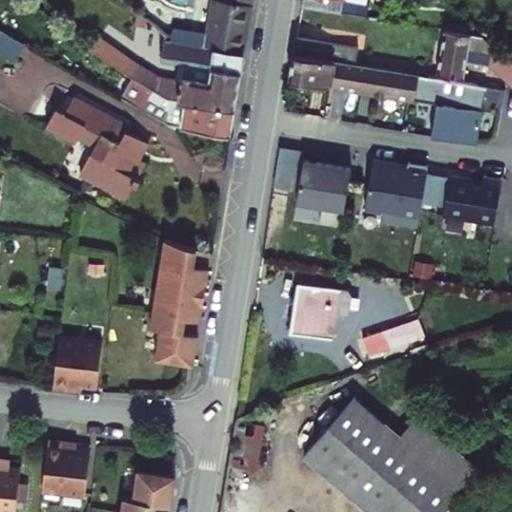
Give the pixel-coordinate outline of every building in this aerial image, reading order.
[(211,0),(204,45),(244,52),(252,4),(230,0),(211,0)] [(301,0),(301,4),(366,15),(368,1),(359,0),(301,0)] [(90,48),(138,79),(170,98),(235,107),(244,52),(204,45),(166,39),(167,34),(139,13),(137,24),(143,25),(139,49),(160,59),(198,65),(196,78),(181,76),(180,79),(163,77),(101,36),(90,48)] [(511,60),(483,34),(445,27),(438,71),(465,76),(467,59),(490,63),(511,84),(511,60)] [(356,45),(296,35),(293,53),(353,63),(356,45)] [(353,63),(293,53),(289,77),(437,101),(431,134),(476,141),(485,84),(353,63)] [(166,122),(231,133),(235,107),(170,98),(138,79),(133,87),(168,111),(166,122)] [(126,198),(136,180),(139,181),(142,175),(140,174),(148,157),(143,154),(137,150),(143,138),(129,130),(132,124),(74,94),(65,111),(56,107),(46,126),(76,141),(80,134),(97,143),(80,174),(126,198)] [(80,134),(76,141),(64,165),(80,174),(97,143),(80,134)] [(150,141),(143,138),(137,150),(143,154),(150,141)] [(343,207),(350,166),(302,159),(304,150),(278,145),(274,172),(299,176),(297,189),(296,200),(343,207)] [(379,217),(417,223),(426,163),(406,160),(405,165),(395,163),(395,161),(371,157),(363,206),(381,209),(379,217)] [(274,172),(272,185),(297,189),(299,176),(274,172)] [(442,217),(492,226),(500,175),(483,173),(482,178),(449,173),(442,217)] [(181,243),(164,238),(150,328),(159,329),(155,359),(193,365),(212,251),(181,243)] [(344,287),(297,280),(289,329),(332,336),(338,302),(346,303),(348,293),(344,287)] [(445,308),(419,317),(425,336),(451,327),(445,308)] [(368,354),(425,336),(419,317),(419,316),(362,334),(368,354)] [(59,338),(52,388),(68,390),(69,386),(80,388),(95,390),(101,344),(59,338)] [(459,511),(474,496),(399,432),(354,393),(303,453),(371,511),(459,511)] [(231,464),(258,468),(268,405),(238,417),(231,464)] [(399,432),(474,496),(491,479),(415,414),(399,432)] [(69,444),(53,442),(47,492),(89,498),(95,452),(80,449),(69,448),(69,444)] [(7,460),(0,459),(0,511),(18,511),(24,469),(13,468),(6,467),(7,460)] [(124,496),(120,511),(170,511),(177,474),(138,468),(133,497),(124,496)]
